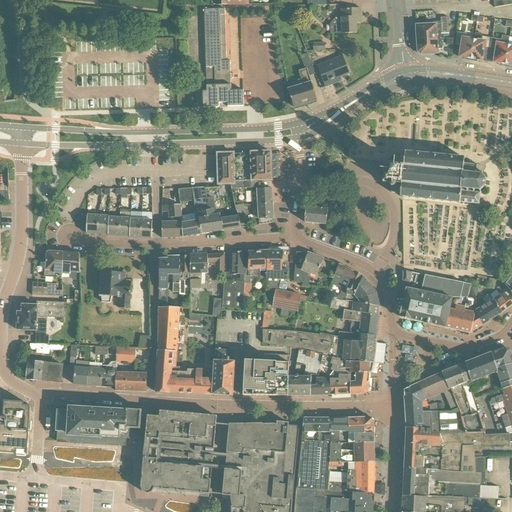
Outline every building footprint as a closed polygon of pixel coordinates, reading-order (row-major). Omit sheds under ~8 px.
[(507,6),(505,0),(503,0),(493,2),(494,8),(507,6)] [(228,107),(244,107),(243,91),(231,91),(231,79),(234,78),(233,74),(230,74),(230,61),(226,61),(224,9),(204,9),(207,92),(203,92),(203,108),(219,107),(219,103),(228,103),(228,107)] [(361,9),(342,10),(342,18),(342,25),(334,25),(334,31),(331,31),(331,34),(343,33),(343,34),(357,33),(356,18),(362,17),(361,9)] [(416,25),(417,41),(438,40),(438,39),(442,39),(442,34),(449,33),(448,17),(441,17),(441,18),(441,21),(433,22),(433,24),(416,25)] [(471,61),(474,40),(466,38),(467,35),(457,33),(456,44),(461,45),(459,58),(461,58),(461,57),(465,58),(464,60),(471,61)] [(490,50),(492,39),(483,37),(483,35),(475,33),(474,40),(471,61),(477,62),(478,60),(481,61),(483,61),(485,49),(490,50)] [(438,40),(417,41),(418,52),(420,55),(438,54),(438,49),(442,49),(442,39),(438,39),(438,40)] [(499,65),(505,66),(509,46),(501,44),(501,40),(492,39),(490,50),(496,51),(494,63),(495,63),(499,64),(499,65)] [(166,86),(166,70),(171,70),(170,48),(162,48),(163,86),(166,86)] [(301,56),(305,69),(307,69),(312,67),(308,54),(301,56)] [(349,73),(343,59),(327,66),(326,63),(318,66),(326,87),(342,81),(340,77),(349,73)] [(311,83),(307,69),(305,69),(299,71),(303,85),(288,90),(293,104),(294,108),(317,101),(312,83),(311,83)] [(218,155),(218,170),(219,184),(218,184),(218,185),(219,185),(231,184),(234,184),(234,182),(244,182),(258,181),(271,181),(272,181),(272,180),(271,169),(272,169),(272,168),(271,168),(271,165),(271,164),(271,153),(271,152),(270,152),(258,153),(258,152),(254,153),(252,153),(251,153),(251,154),(234,154),(234,153),(232,153),(218,154),(217,154),(217,155),(218,155)] [(277,160),(280,160),(281,181),(292,180),(291,153),(277,154),(277,160)] [(464,159),(405,153),(405,156),(398,155),(395,155),(394,164),(385,163),(383,180),(383,181),(383,183),(390,184),(390,185),(392,187),(391,193),(401,194),(400,197),(454,203),(455,202),(474,204),(475,189),(479,186),(481,189),(482,187),(481,185),(481,184),(481,180),(484,181),(484,179),(481,178),(478,175),(482,172),(481,170),(480,171),(476,167),(476,164),(478,163),(477,161),(476,163),(470,162),(470,159),(469,159),(469,162),(464,161),(464,159)] [(324,188),(338,189),(339,176),(325,175),(324,188)] [(203,234),(241,228),(239,218),(228,219),(222,220),(221,217),(214,216),(211,204),(214,203),(213,198),(207,199),(206,188),(192,189),(194,202),(196,214),(195,214),(197,220),(199,220),(199,222),(203,234)] [(194,202),(192,189),(178,191),(180,204),(194,202)] [(268,202),(273,202),(272,189),(257,190),(257,191),(252,191),(253,205),(258,205),(268,204),(268,202)] [(258,205),(253,205),(253,207),(258,207),(259,225),(271,223),(274,220),(274,218),(273,202),(268,202),(268,204),(258,205)] [(239,218),(241,228),(248,227),(244,204),(237,206),(239,218)] [(183,238),(181,225),(180,212),(180,205),(163,206),(163,212),(169,212),(170,218),(171,218),(171,223),(162,223),(162,239),(183,238)] [(328,210),(306,207),(305,223),(326,225),(328,210)] [(97,234),(98,216),(87,216),(86,234),(97,234)] [(98,216),(97,234),(108,235),(109,217),(98,216)] [(109,217),(108,235),(108,236),(119,236),(120,219),(109,218),(109,217)] [(120,219),(119,236),(130,237),(130,219),(120,219)] [(130,219),(130,237),(130,238),(141,238),(141,221),(131,220),(131,219),(130,219)] [(141,221),(141,238),(152,239),(153,221),(141,221)] [(183,238),(203,234),(199,222),(181,225),(183,238)] [(268,251),(250,252),(249,270),(248,276),(249,276),(252,277),(254,277),(257,278),(260,280),(266,280),(268,251)] [(268,251),(266,280),(265,296),(274,297),(272,307),(298,312),(301,294),(278,290),(278,287),(276,287),(276,280),(290,280),(290,266),(284,266),(284,251),(268,251)] [(62,277),(62,274),(63,253),(50,252),(49,252),(49,253),(48,253),(47,254),(47,255),(46,271),(47,271),(47,276),(62,277)] [(63,253),(62,274),(70,274),(69,277),(73,280),(80,281),(80,273),(79,254),(63,253)] [(231,273),(224,273),(225,274),(224,291),(223,308),(243,310),(244,293),(244,283),(246,253),(231,253),(231,273)] [(323,259),(309,253),(302,270),(296,270),(295,282),(304,283),(303,285),(309,285),(310,281),(311,274),(317,276),(323,259)] [(208,255),(191,256),(191,280),(191,288),(202,288),(202,274),(208,274),(208,266),(216,266),(215,274),(225,274),(224,273),(225,254),(208,255)] [(191,256),(180,257),(179,292),(179,294),(186,294),(186,280),(191,280),(191,256)] [(168,257),(168,259),(169,259),(168,278),(169,278),(169,273),(174,274),(174,292),(179,292),(180,257),(168,257)] [(160,260),(159,305),(169,305),(169,278),(168,278),(169,259),(168,259),(160,260)] [(339,287),(343,289),(341,295),(338,294),(337,298),(346,300),(349,289),(355,290),(357,287),(358,288),(363,277),(346,267),(339,265),(334,278),(332,284),(339,287)] [(125,280),(125,274),(102,272),(101,296),(102,296),(102,303),(110,303),(112,297),(120,297),(120,309),(130,309),(130,298),(131,298),(131,294),(131,292),(132,280),(125,280)] [(452,299),(455,297),(469,298),(471,284),(409,272),(409,283),(408,289),(406,289),(400,314),(403,319),(412,321),(431,325),(432,325),(441,327),(445,328),(447,319),(452,299)] [(478,276),(478,277),(476,283),(476,284),(476,285),(488,287),(490,278),(478,276)] [(346,300),(355,302),(380,307),(376,293),(363,277),(358,288),(357,287),(355,290),(349,289),(346,300)] [(43,284),(43,283),(33,283),(32,296),(42,296),(60,297),(60,289),(56,289),(56,285),(43,284)] [(501,295),(495,300),(502,313),(511,305),(511,293),(509,290),(501,297),(501,295)] [(482,326),(476,311),(477,310),(475,298),(469,298),(455,297),(452,299),(447,319),(445,328),(470,334),(482,326)] [(351,321),(349,334),(357,335),(360,335),(377,337),(380,307),(355,302),(346,300),(337,298),(333,298),(330,308),(342,310),(341,315),(343,316),(343,320),(351,321)] [(221,316),(222,300),(214,300),(213,316),(221,316)] [(495,300),(477,310),(476,311),(482,326),(502,313),(495,300)] [(48,333),(46,333),(47,317),(64,318),(65,303),(37,302),(37,306),(22,305),(22,313),(21,313),(21,319),(18,319),(17,330),(36,331),(36,332),(36,344),(47,345),(48,333)] [(182,317),(182,313),(180,313),(180,308),(159,308),(158,352),(156,392),(203,394),(212,395),(213,380),(202,379),(202,370),(187,369),(187,372),(175,372),(176,369),(177,350),(179,350),(180,340),(178,339),(178,331),(181,331),(181,323),(179,322),(179,316),(182,317)] [(264,311),(262,330),(268,330),(270,318),(271,318),(272,312),(264,311)] [(377,337),(360,335),(359,342),(339,340),(339,338),(320,334),(320,335),(293,331),(268,330),(262,330),(263,343),(300,350),(300,349),(307,351),(316,353),(324,354),(333,358),(343,361),(343,362),(374,363),(376,344),(377,337)] [(142,337),(142,348),(150,348),(150,336),(142,337)] [(117,362),(135,363),(136,349),(117,348),(116,362),(117,362)] [(504,395),(511,392),(511,356),(509,348),(493,353),(492,353),(491,353),(491,354),(497,372),(498,375),(501,384),(503,389),(502,389),(502,390),(504,395)] [(233,396),(236,350),(215,350),(214,361),(213,380),(212,395),(233,396)] [(306,359),(315,360),(316,353),(307,351),(306,359)] [(286,396),(288,396),(289,377),(288,377),(289,356),(258,354),(257,361),(246,361),(244,396),(278,396),(284,396),(286,396)] [(471,381),(472,383),(473,384),(483,381),(484,384),(492,381),(490,378),(498,375),(497,372),(491,354),(466,364),(470,375),(471,381)] [(351,376),(351,374),(369,373),(370,373),(372,371),(374,363),(343,362),(343,361),(333,358),(331,365),(333,366),(332,369),(334,371),(339,376),(351,376)] [(27,380),(61,383),(63,365),(29,362),(27,380)] [(103,370),(102,387),(116,388),(117,373),(116,373),(117,362),(116,362),(116,363),(113,363),(111,363),(110,365),(109,365),(108,366),(106,366),(103,366),(103,370)] [(472,383),(471,381),(470,375),(466,364),(442,373),(450,390),(452,389),(454,395),(453,395),(458,405),(459,408),(465,434),(485,434),(485,431),(479,413),(472,415),(463,385),(472,383)] [(74,385),(88,386),(89,369),(76,368),(74,385)] [(89,369),(88,386),(102,387),(103,370),(89,369)] [(331,379),(331,381),(332,395),(351,394),(351,376),(339,376),(334,371),(330,376),(331,379)] [(117,373),(116,388),(116,391),(146,393),(147,374),(117,373)] [(304,378),(289,377),(288,396),(310,396),(311,396),(311,379),(311,375),(305,373),(304,378)] [(351,374),(351,376),(351,394),(364,394),(365,393),(366,393),(367,392),(368,391),(368,387),(369,373),(351,374)] [(459,408),(458,405),(453,395),(454,395),(452,389),(450,390),(442,373),(418,384),(426,401),(444,393),(451,411),(459,408)] [(331,379),(311,379),(311,396),(332,395),(331,381),(331,379)] [(428,405),(426,401),(418,384),(406,390),(404,392),(406,412),(422,411),(422,412),(438,412),(438,409),(438,403),(428,405)] [(511,406),(511,392),(504,395),(495,397),(495,398),(497,403),(497,404),(504,402),(506,408),(511,406)] [(4,401),(4,403),(4,418),(0,417),(0,440),(29,442),(31,406),(30,406),(30,407),(24,407),(24,403),(23,403),(20,403),(6,402),(4,401)] [(511,406),(506,408),(508,415),(501,417),(503,422),(511,419),(511,406)] [(422,411),(406,412),(407,428),(433,431),(433,434),(437,434),(439,434),(465,434),(459,408),(451,411),(438,412),(422,412),(422,411)] [(140,411),(127,410),(127,412),(71,409),(70,413),(59,413),(58,442),(126,446),(126,439),(139,439),(140,430),(141,430),(142,411),(140,411)] [(157,460),(172,462),(176,413),(161,412),(160,418),(148,417),(145,447),(144,446),(143,459),(144,459),(157,460)] [(217,417),(176,413),(172,462),(212,466),(217,417)] [(349,444),(353,444),(353,441),(374,440),(374,420),(371,418),(348,419),(349,432),(349,444)] [(331,432),(331,431),(331,419),(304,419),(298,489),(315,490),(328,491),(328,482),(329,467),(329,463),(330,444),(331,432)] [(331,419),(331,431),(331,432),(330,444),(339,444),(340,433),(336,433),(336,431),(341,431),(341,432),(349,432),(348,419),(331,419)] [(511,419),(503,422),(505,428),(511,426),(511,427),(511,432),(509,434),(511,433),(511,419)] [(277,422),(277,425),(262,425),(262,424),(230,425),(227,447),(223,496),(224,496),(224,495),(230,496),(231,496),(233,507),(232,507),(232,508),(233,508),(232,511),(291,511),(298,447),(299,426),(289,425),(289,423),(277,422)] [(439,434),(437,434),(433,434),(433,431),(407,428),(405,469),(415,470),(415,469),(448,471),(448,473),(475,472),(475,458),(483,458),(483,454),(475,454),(475,447),(510,445),(510,443),(509,434),(485,435),(485,434),(465,434),(439,434)] [(0,453),(28,455),(29,442),(0,440),(0,453)] [(375,451),(374,440),(353,441),(353,444),(353,451),(341,451),(341,462),(361,462),(374,461),(374,451),(375,451)] [(329,463),(340,462),(341,444),(339,444),(330,444),(329,463)] [(486,457),(483,458),(475,458),(475,472),(448,473),(448,471),(415,469),(415,470),(405,469),(403,496),(426,498),(465,498),(482,499),(498,500),(498,487),(485,486),(486,457)] [(152,493),(155,489),(157,460),(144,459),(142,487),(143,492),(148,495),(152,493)] [(212,466),(172,462),(157,460),(155,489),(162,489),(162,490),(163,490),(163,489),(169,490),(169,491),(170,491),(170,490),(178,491),(179,491),(185,491),(185,492),(186,492),(201,493),(201,494),(202,494),(203,493),(209,494),(210,494),(212,466)] [(361,462),(340,462),(329,463),(329,467),(341,467),(342,472),(347,472),(347,483),(328,482),(328,491),(367,494),(374,494),(375,485),(375,462),(374,461),(361,462)] [(328,491),(315,490),(312,511),(330,511),(331,511),(339,511),(372,511),(374,502),(367,501),(367,494),(328,491)] [(464,511),(465,498),(426,498),(403,496),(402,511),(464,511)]
